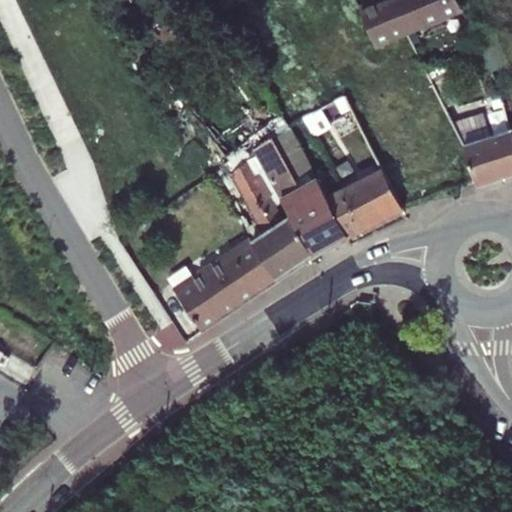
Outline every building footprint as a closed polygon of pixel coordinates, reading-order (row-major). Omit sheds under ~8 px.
[(461,0),(388,0),(361,11),(376,44),(382,41),(407,31),(464,7),(461,0)] [(496,135),(466,143),(478,185),(511,174),(511,129),(497,84),(482,90),(492,123),(496,135)] [(496,135),(492,123),(460,133),(466,143),(496,135)] [(349,236),(318,177),(290,126),(274,136),(267,127),(253,137),(254,140),(268,167),(314,254),(349,236)] [(261,237),(253,243),(276,280),(314,254),(268,167),(259,173),(252,161),(233,173),(261,237)] [(364,228),(404,207),(384,168),(343,189),(364,228)] [(349,236),(364,228),(343,189),(333,169),(318,177),(349,236)] [(276,280),(253,243),(176,293),(202,331),(276,280)]
